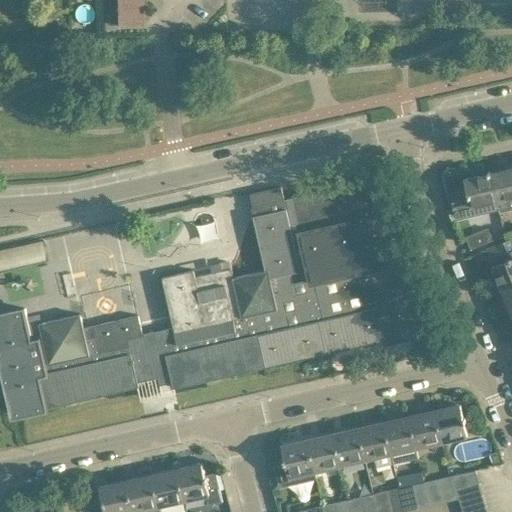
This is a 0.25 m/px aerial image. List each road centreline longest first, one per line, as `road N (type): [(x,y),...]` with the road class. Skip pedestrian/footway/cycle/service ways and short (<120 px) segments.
road 1 (residential): [(0,206),(70,202),(405,128)]
road 2 (residential): [(227,418),(480,362)]
road 3 (residential): [(480,362),(405,128)]
road 4 (residential): [(0,473),(227,418)]
